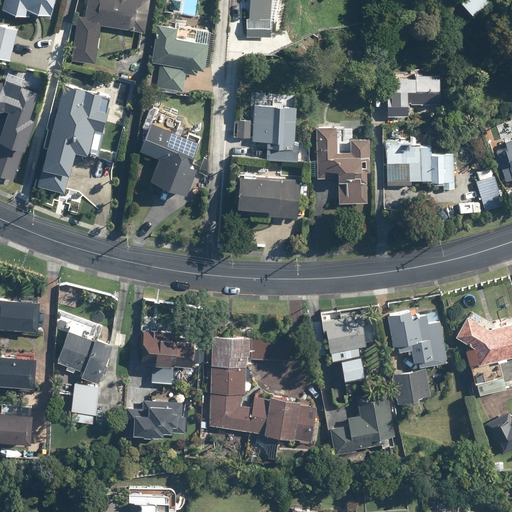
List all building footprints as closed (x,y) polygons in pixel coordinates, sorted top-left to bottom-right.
[(57,0),(5,0),(3,8),(53,18),(57,0)] [(88,0),(86,19),(77,18),(73,59),(99,62),(103,25),(148,30),(151,0),(88,0)] [(251,0),(249,35),(270,37),(272,0),(251,0)] [(464,0),(476,12),(488,0),(464,0)] [(197,67),(207,68),(210,40),(177,36),(178,24),(159,22),(151,86),(186,90),(188,73),(196,74),(197,67)] [(18,27),(0,23),(0,55),(12,58),(18,27)] [(0,167),(9,171),(37,94),(22,89),(26,79),(0,70),(0,167)] [(442,104),(443,71),(415,70),(415,74),(390,73),(388,113),(411,114),(411,102),(442,104)] [(83,84),(65,79),(40,183),(67,189),(77,149),(100,154),(114,96),(82,88),(83,84)] [(299,106),(256,103),(253,139),(269,140),(267,158),(299,161),(301,141),(296,141),(299,106)] [(252,120),(239,119),(238,137),(251,137),(252,120)] [(152,178),(190,193),(209,144),(153,121),(142,149),(161,157),(152,178)] [(339,202),(371,203),(372,136),(349,135),(348,151),(339,151),(339,125),(319,125),(318,176),(340,177),(339,202)] [(511,132),(502,135),(505,146),(496,148),(504,179),(511,176),(511,132)] [(434,143),(387,141),(386,183),(412,184),(412,179),(433,180),(433,183),(444,183),(444,187),(456,187),(457,153),(433,152),(434,143)] [(302,178),(241,174),(238,212),(299,216),(302,178)] [(495,174),(478,179),(486,207),(504,202),(495,174)] [(42,296),(0,293),(0,324),(41,326),(42,296)] [(394,317),(390,318),(394,341),(397,340),(399,350),(410,348),(412,360),(419,359),(420,364),(450,358),(440,308),(414,314),(412,305),(393,309),(394,317)] [(500,357),(511,354),(511,316),(493,321),(470,312),(455,334),(475,345),(480,362),(482,362),(486,377),(504,373),(500,357)] [(346,374),(367,372),(364,353),(361,353),(359,344),(367,343),(363,313),(320,319),(324,348),(332,347),(333,356),(343,355),(346,374)] [(77,366),(84,368),(82,374),(100,381),(115,341),(96,334),(100,325),(73,316),(57,359),(68,363),(66,368),(75,371),(77,366)] [(194,364),(196,335),(179,334),(179,330),(140,328),(139,361),(194,364)] [(271,396),(254,395),(253,404),(241,404),(241,390),(246,390),(248,357),(290,359),(291,336),(214,332),(210,422),(314,440),(316,403),(303,402),(303,394),(271,393),(271,396)] [(0,350),(0,380),(37,383),(39,353),(0,350)] [(427,367),(393,372),(397,401),(431,393),(427,367)] [(100,384),(74,382),(71,418),(96,421),(100,384)] [(336,452),(388,441),(386,433),(397,431),(388,389),(357,396),(360,412),(349,415),(351,422),(331,426),(336,452)] [(183,409),(184,400),(127,397),(125,434),(145,435),(145,433),(153,433),(153,431),(165,431),(166,427),(174,427),(174,422),(179,422),(180,409),(183,409)] [(35,409),(0,407),(0,437),(34,439),(35,409)] [(508,409),(486,420),(503,452),(511,447),(511,415),(511,416),(508,409)] [(128,484),(126,511),(177,511),(178,485),(128,484)]
